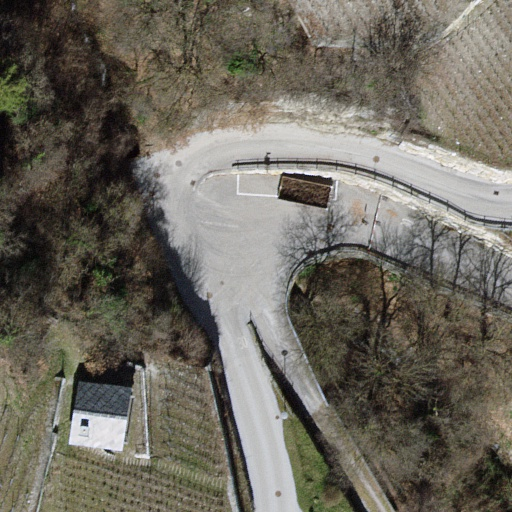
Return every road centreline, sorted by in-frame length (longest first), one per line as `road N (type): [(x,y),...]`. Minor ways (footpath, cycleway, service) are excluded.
road 1 (unclassified): [(227,242),(177,199),(184,167),(263,146),(349,159),(447,204),(511,198)]
road 2 (unclassified): [(511,296),(361,217),(287,214),(227,242)]
road 3 (unclassified): [(227,242),(216,293),(253,459),(251,511)]
road 4 (track): [(216,293),(359,511)]
